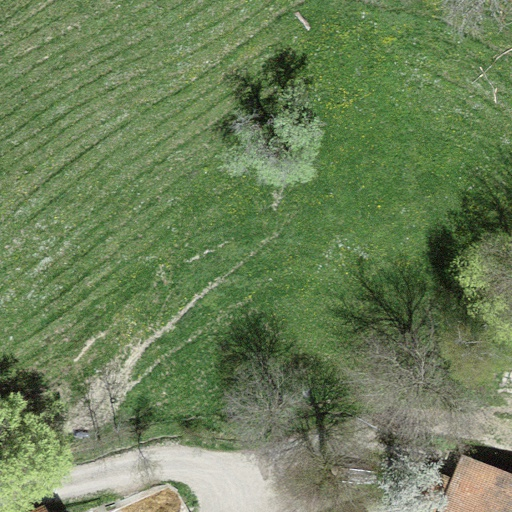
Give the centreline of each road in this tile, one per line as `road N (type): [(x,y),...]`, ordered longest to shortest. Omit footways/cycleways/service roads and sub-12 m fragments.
road 1 (track): [(246,463),(511,399)]
road 2 (track): [(246,463),(344,478),(386,511)]
